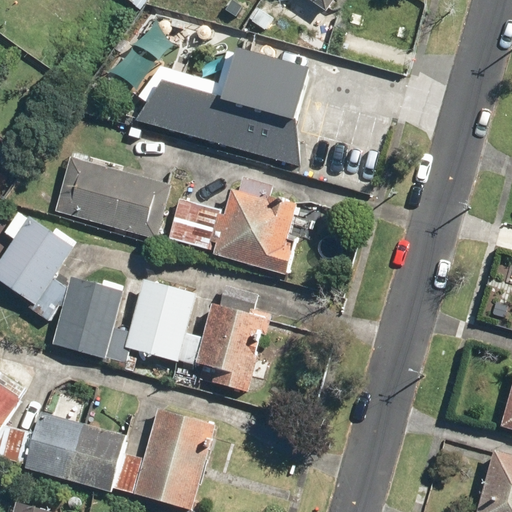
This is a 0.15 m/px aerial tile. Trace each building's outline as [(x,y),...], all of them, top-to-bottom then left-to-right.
[(338,0),(309,0),(328,13),(338,0)] [(203,29),(164,17),(153,52),(192,65),(203,29)] [(307,67),(237,48),(224,98),(161,82),(135,120),(299,165),(293,119),(307,67)] [(177,185),(74,156),(59,211),(162,239),(177,185)] [(275,197),(274,200),(235,189),(217,254),(289,275),(296,249),(289,247),(301,205),(275,197)] [(226,209),(184,197),(173,238),(214,250),(226,209)] [(75,248),(30,217),(29,219),(19,212),(5,232),(15,239),(0,260),(0,281),(31,303),(27,306),(49,321),(59,306),(62,306),(67,288),(53,279),(75,248)] [(126,292),(74,276),(53,344),(126,365),(130,351),(124,349),(129,332),(115,327),(126,292)] [(201,293),(148,278),(128,349),(182,363),(183,361),(198,366),(206,337),(190,333),(201,293)] [(272,319),(216,304),(200,365),(207,366),(203,381),(252,394),(272,319)] [(0,439),(28,395),(0,377),(0,439)] [(511,396),(503,427),(511,429),(511,396)] [(220,426),(162,410),(138,495),(196,511),(220,426)] [(131,437),(44,413),(28,468),(115,493),(131,437)] [(36,433),(10,426),(0,442),(0,456),(28,462),(36,433)] [(511,511),(511,453),(497,449),(479,511),(511,511)] [(146,460),(127,455),(118,489),(136,494),(146,460)] [(17,511),(51,511),(20,503),(17,511)]
